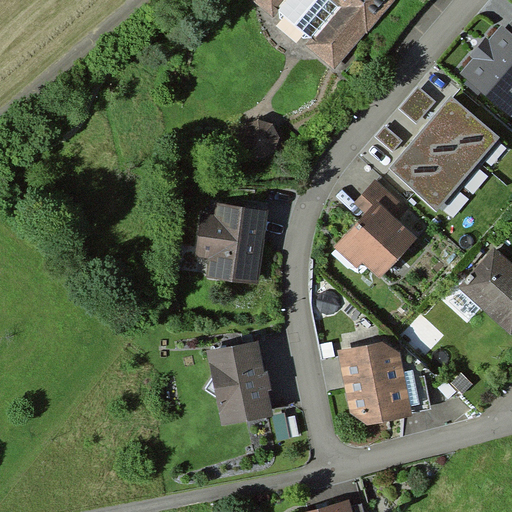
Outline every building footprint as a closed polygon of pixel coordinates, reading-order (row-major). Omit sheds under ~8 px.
[(334,70),(395,0),(242,0),(270,23),(289,0),(327,0),(339,11),(308,47),(334,70)] [(511,123),(511,19),(503,30),(498,26),(456,75),(511,123)] [(415,156),(395,177),(410,191),(430,170),(415,156)] [(208,277),(257,283),(266,212),(217,206),(216,216),(203,214),(198,256),(211,257),(208,277)] [(382,206),(339,249),(377,285),(419,243),(382,206)] [(507,335),(511,329),(511,266),(494,251),(458,290),(507,335)] [(422,328),(411,340),(423,352),(435,339),(422,328)] [(272,420),(257,346),(200,357),(215,431),(272,420)] [(375,346),(332,354),(346,418),(364,430),(408,421),(394,356),(375,346)] [(359,511),(357,502),(316,511),(359,511)]
